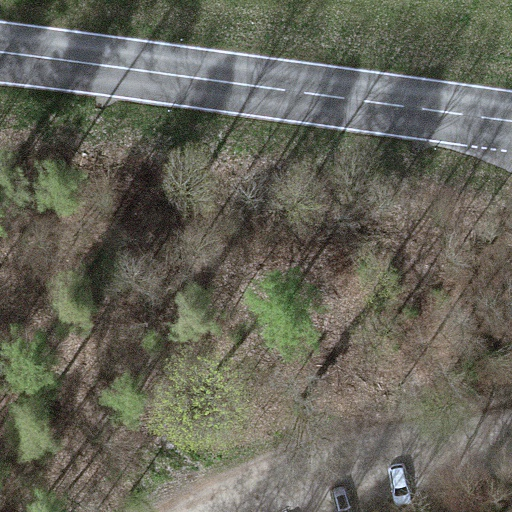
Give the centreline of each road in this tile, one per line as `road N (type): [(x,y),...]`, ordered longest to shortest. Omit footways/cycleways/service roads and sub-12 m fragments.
road 1 (secondary): [(0,52),(511,122)]
road 2 (track): [(235,511),(376,457),(511,440)]
